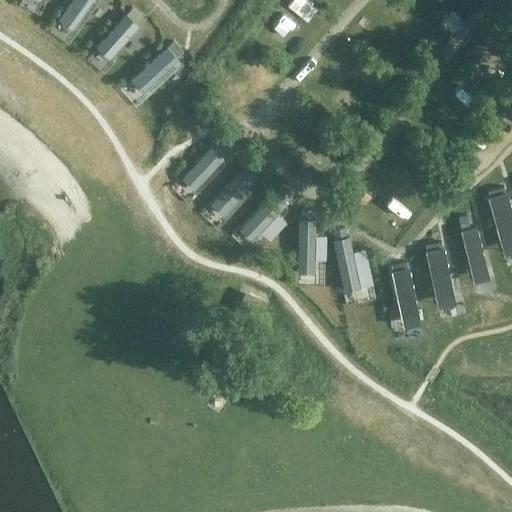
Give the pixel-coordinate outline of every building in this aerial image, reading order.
[(131,6),(126,12),(136,22),(142,15),(131,6)] [(172,40),(166,46),(175,56),(181,50),(172,40)] [(225,132),(219,138),(228,147),(234,141),(225,132)] [(253,158),(247,164),(257,172),(262,166),(253,158)] [(223,175),(242,215),(259,207),(241,166),(223,175)] [(282,183),(276,189),(286,198),(291,192),(282,183)] [(503,185),(487,189),(489,194),(504,190),(503,185)] [(489,196),(506,252),(511,250),(511,197),(510,190),(489,196)] [(300,207),(299,215),(312,216),(312,208),(300,207)] [(255,213),(238,224),(248,240),(265,228),(255,213)] [(465,213),(457,215),(460,226),(468,224),(465,213)] [(344,225),(331,228),(333,236),(346,233),(344,225)] [(476,280),(493,276),(479,225),(463,229),(476,280)] [(428,248),(439,306),(458,302),(447,244),(428,248)] [(406,260),(390,264),(391,269),(407,266),(406,260)] [(255,312),(260,300),(247,294),(242,306),(255,312)]
